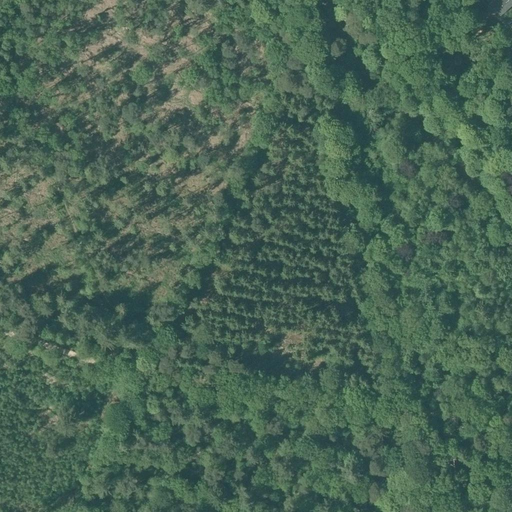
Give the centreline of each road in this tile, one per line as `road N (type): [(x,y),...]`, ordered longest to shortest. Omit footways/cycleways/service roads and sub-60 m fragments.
road 1 (track): [(0,329),(146,375),(511,423)]
road 2 (tertiary): [(511,162),(370,0)]
